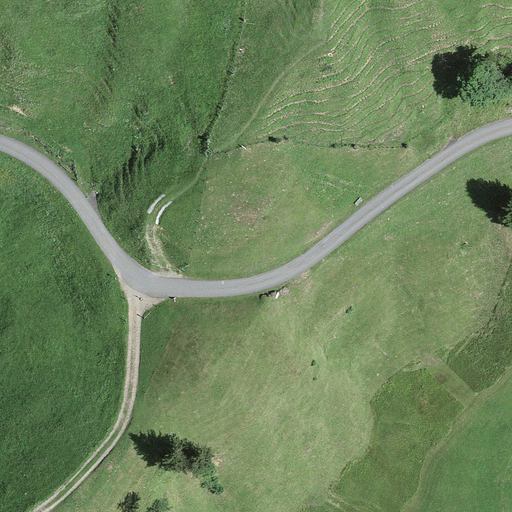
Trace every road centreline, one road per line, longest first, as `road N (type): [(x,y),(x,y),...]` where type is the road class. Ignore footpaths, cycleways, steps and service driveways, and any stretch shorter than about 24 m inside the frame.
road 1 (unclassified): [(0,143),(69,185),(146,285),(188,290),(245,286),(287,272),(451,151),(511,124)]
road 2 (track): [(146,285),(123,419),(107,450),(39,511)]
